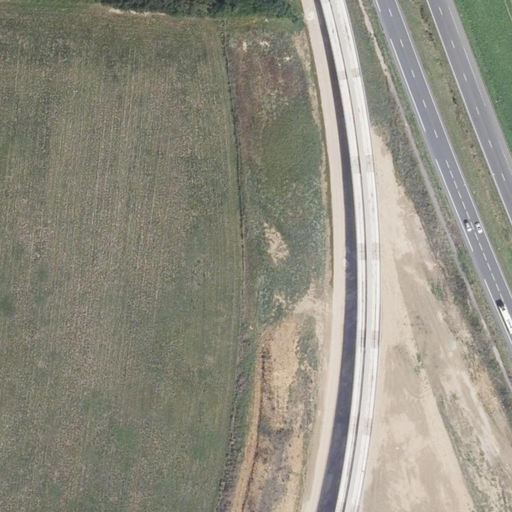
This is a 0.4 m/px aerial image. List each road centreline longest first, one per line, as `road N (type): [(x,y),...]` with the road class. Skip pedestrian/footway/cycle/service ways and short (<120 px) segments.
road 1 (trunk): [(384,0),(511,320)]
road 2 (track): [(36,0),(366,26)]
road 3 (trunk): [(511,198),(436,0)]
